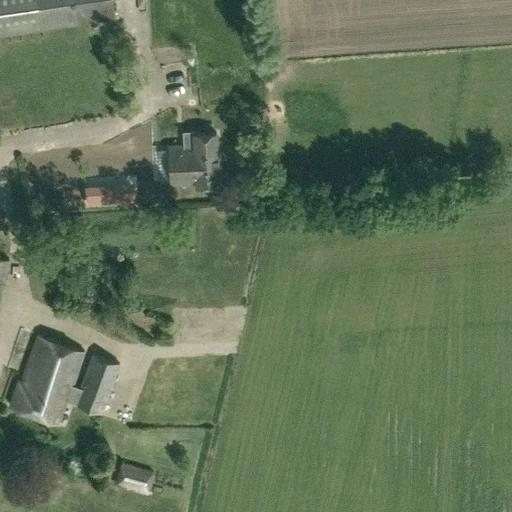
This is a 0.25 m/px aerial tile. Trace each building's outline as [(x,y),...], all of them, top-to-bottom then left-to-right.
[(0,0),(0,33),(114,17),(111,0),(0,0)] [(222,184),(219,132),(197,132),(197,121),(162,123),(163,139),(187,138),(187,144),(173,145),(175,184),(196,183),(197,185),(222,184)] [(0,292),(9,259),(0,256),(0,292)] [(117,363),(93,353),(81,386),(71,383),(82,349),(35,334),(21,381),(18,380),(10,405),(57,420),(65,398),(97,409),(117,363)] [(154,470),(122,462),(115,483),(147,492),(154,470)]
